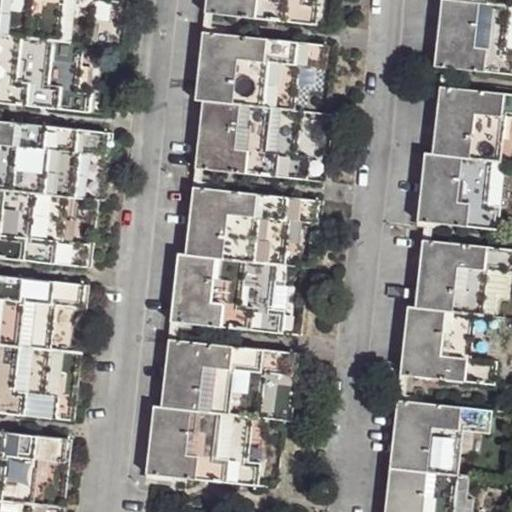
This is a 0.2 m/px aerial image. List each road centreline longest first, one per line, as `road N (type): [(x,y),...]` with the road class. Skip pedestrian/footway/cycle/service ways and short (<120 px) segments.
road 1 (residential): [(151,0),(99,511)]
road 2 (residential): [(387,0),(341,511)]
